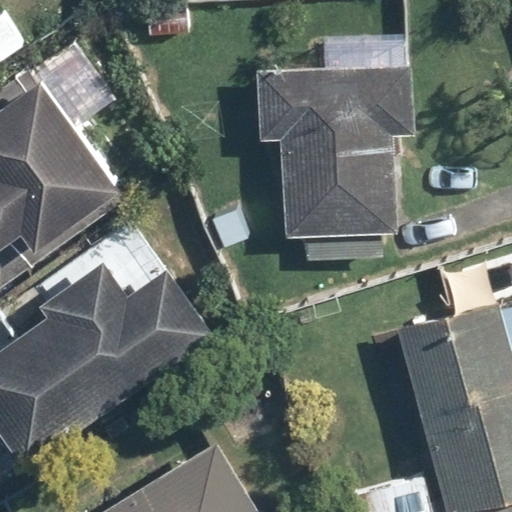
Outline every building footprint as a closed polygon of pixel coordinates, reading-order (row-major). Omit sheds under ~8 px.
[(0,7),(0,57),(27,39),(5,5),(0,7)] [(419,52),(257,50),(255,135),(287,136),(286,231),(313,231),(312,249),(394,250),(396,127),(418,127),(419,52)] [(73,52),(45,73),(36,61),(0,86),(0,281),(2,284),(45,252),(38,242),(124,180),(79,119),(107,98),(73,52)] [(134,217),(16,305),(30,325),(0,347),(0,429),(27,466),(215,326),(134,217)] [(511,287),(398,317),(449,511),(511,495),(511,287)] [(99,511),(270,511),(222,435),(99,511)] [(440,511),(426,467),(348,491),(354,511),(440,511)]
